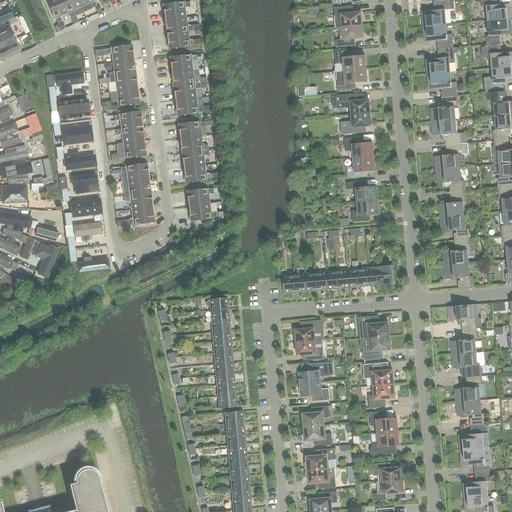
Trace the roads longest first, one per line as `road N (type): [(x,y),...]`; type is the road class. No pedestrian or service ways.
road 1 (residential): [(82,33),(138,8),(164,234),(125,260),(113,258)]
road 2 (residential): [(417,301),(390,0)]
road 3 (residential): [(113,258),(82,33)]
road 4 (residential): [(433,511),(417,301)]
road 5 (residential): [(284,511),(267,314)]
road 6 (residential): [(267,314),(417,301)]
